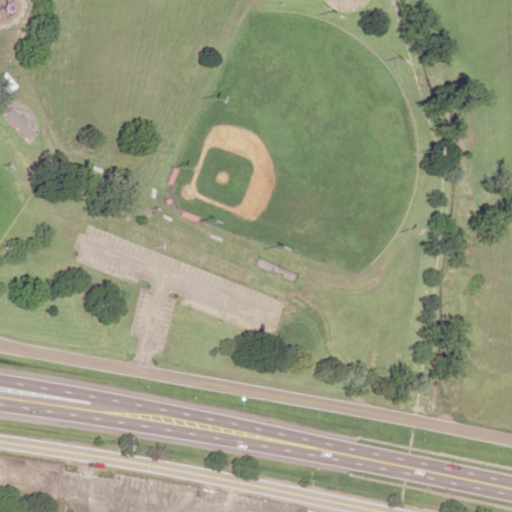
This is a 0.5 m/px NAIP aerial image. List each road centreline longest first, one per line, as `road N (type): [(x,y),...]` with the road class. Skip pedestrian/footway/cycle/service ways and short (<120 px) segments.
road 1 (residential): [(511,442),(0,344)]
road 2 (primary): [(511,488),(91,405)]
road 3 (residential): [(0,443),(370,511)]
